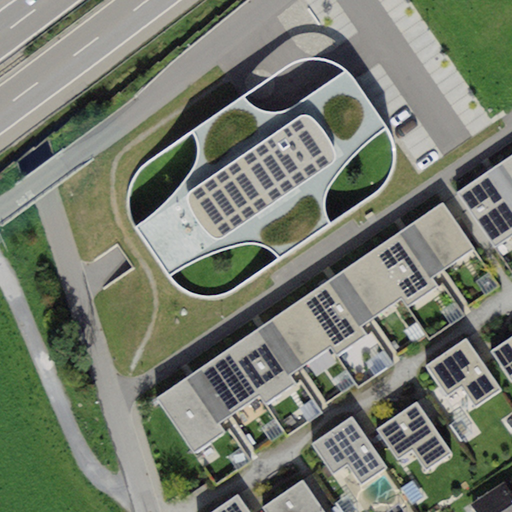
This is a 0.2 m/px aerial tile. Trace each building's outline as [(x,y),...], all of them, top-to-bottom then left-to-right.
[(253,106),(244,96),(191,132),(195,138),(197,152),(194,165),(187,176),(173,194),(156,210),(136,227),(170,275),(203,256),(224,249),(244,243),(254,244),(267,248),(277,258),(330,221),(325,214),(324,194),(335,176),(360,148),(385,129),(352,80),(345,70),(286,110),(275,113),(264,112),(253,106)] [(511,154),(500,163),(511,180),(511,154)] [(511,180),(500,163),(486,173),(511,211),(511,180)] [(511,211),(486,173),(457,193),(494,248),(511,235),(511,211)] [(441,203),(413,223),(444,268),(473,248),(441,203)] [(413,223),(400,231),(432,277),(444,268),(413,223)] [(400,231),(370,252),(403,299),(407,306),(437,284),(432,277),(400,231)] [(370,252),(342,271),(374,319),(403,299),(370,252)] [(342,271),(327,280),(360,328),(374,319),(342,271)] [(327,280),(298,301),(330,346),(337,355),(366,334),(360,328),(327,280)] [(298,301),(271,320),(303,365),(330,346),(298,301)] [(271,319),(257,329),(289,374),(303,365),(271,320),(271,319)] [(289,374),(257,329),(227,349),(259,396),(266,404),(295,383),(289,374)] [(511,335),(488,352),(510,383),(511,381),(511,335)] [(466,338),(424,366),(445,396),(461,386),(476,408),(501,391),(466,338)] [(259,396),(227,349),(199,369),(231,414),(259,396)] [(231,414),(199,369),(185,378),(217,424),(231,414)] [(185,378),(156,399),(194,453),(223,433),(217,424),(185,378)] [(417,404),(378,431),(398,461),(414,451),(427,471),(451,455),(417,404)] [(352,417),(311,445),(332,475),(347,465),(360,485),(386,468),(352,417)] [(413,482),(402,490),(412,506),(424,498),(413,482)] [(503,482),(470,504),(475,511),(511,511),(511,495),(505,485),(503,482)] [(322,511),(303,483),(264,510),(265,511),(322,511)] [(246,511),(237,498),(216,511),(246,511)]
